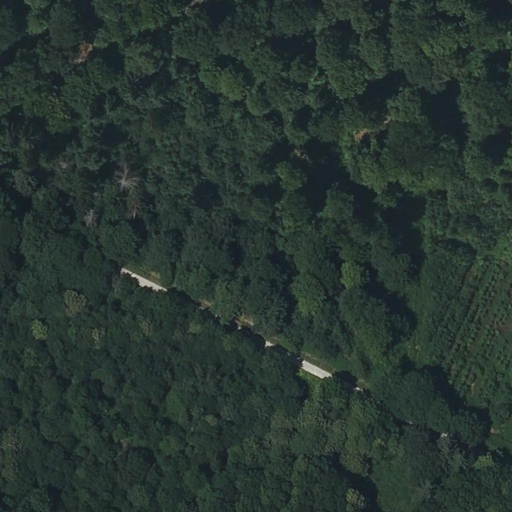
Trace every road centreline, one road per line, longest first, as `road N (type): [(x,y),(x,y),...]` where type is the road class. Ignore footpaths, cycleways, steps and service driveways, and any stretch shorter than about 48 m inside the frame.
road 1 (track): [(0,204),(511,470)]
road 2 (track): [(0,100),(195,0)]
